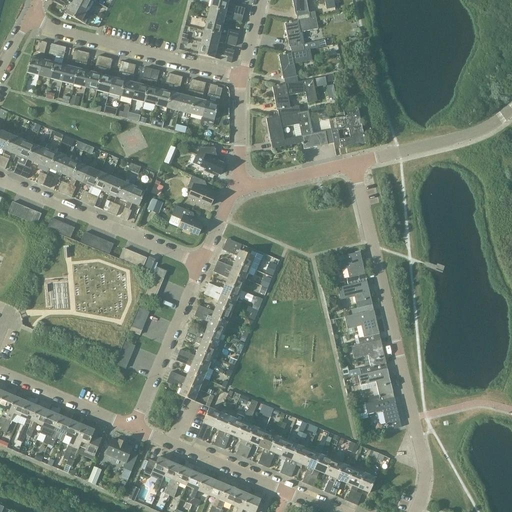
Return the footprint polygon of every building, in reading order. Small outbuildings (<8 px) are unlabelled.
[(90,0),(73,0),(72,4),(86,11),(92,1),(90,0)] [(242,16),(244,9),(227,4),(228,0),(227,0),(211,0),(210,8),(242,16)] [(292,0),(295,16),(296,15),(297,21),(310,19),(306,1),(311,0),(324,0),(326,10),(334,8),(332,0),(292,0)] [(81,22),(86,11),(72,4),(66,14),(81,22)] [(241,23),(242,16),(210,8),(207,20),(229,25),(229,24),(223,22),(224,15),(231,17),(230,21),(241,23)] [(316,18),(310,19),(297,21),(284,24),(289,48),(290,48),(291,53),(310,50),(320,48),(318,41),(302,45),(300,33),(318,29),(316,18)] [(228,30),(229,25),(207,20),(204,31),(236,39),(238,32),(228,30)] [(201,43),(216,47),(218,47),(219,43),(235,47),(236,39),(204,31),(201,43)] [(39,41),(39,42),(36,52),(44,54),(46,43),(39,41)] [(213,59),(216,47),(201,43),(198,55),(213,59)] [(58,46),(51,44),(48,55),(55,57),(58,46)] [(54,63),(53,63),(49,79),(61,82),(65,66),(61,65),(65,48),(58,46),(55,57),(54,63)] [(223,48),(221,56),(232,58),(234,51),(223,48)] [(78,63),(81,52),(74,50),(70,67),(65,66),(61,82),(73,85),(77,69),(78,63)] [(312,61),(310,50),(291,53),(279,56),(283,79),(285,79),(286,85),(298,83),(294,64),(312,61)] [(73,85),(85,88),(88,72),(84,71),(88,54),(81,52),(78,63),(77,69),(73,85)] [(88,72),(85,88),(96,91),(102,69),(105,58),(97,56),(93,73),(88,72)] [(26,73),(38,76),(42,60),(30,57),(26,73)] [(112,60),(105,58),(102,69),(96,91),(108,94),(112,78),(107,77),(112,60)] [(53,63),(42,60),(38,76),(49,79),(53,63)] [(112,78),(108,94),(120,97),(123,81),(125,75),(128,64),(121,62),(116,79),(112,78)] [(135,66),(128,64),(125,75),(132,76),(135,66)] [(139,85),(135,84),(131,99),(143,102),(151,70),(144,68),(141,78),(139,85)] [(143,102),(155,105),(159,90),(154,89),(159,72),(151,70),(143,102)] [(175,76),(167,74),(165,85),(172,86),(175,76)] [(178,95),(179,88),(182,78),(175,76),(172,86),(170,93),(166,108),(178,111),(182,96),(178,95)] [(325,77),(315,79),(316,87),(326,86),(325,77)] [(198,82),(191,80),(186,97),(182,96),(178,111),(190,114),(194,99),(195,92),(198,82)] [(279,117),(297,114),(299,113),(298,107),(290,108),(288,96),(305,93),(307,104),(317,102),(313,80),(303,82),(298,83),(286,85),(272,87),(277,112),(278,112),(279,117)] [(135,84),(123,81),(120,97),(131,99),(135,84)] [(190,114),(201,117),(205,102),(201,101),(205,83),(198,82),(195,92),(194,99),(190,114)] [(155,105),(166,108),(170,93),(159,90),(155,105)] [(72,98),(70,105),(77,106),(78,99),(72,98)] [(217,105),(205,102),(201,117),(213,120),(217,105)] [(365,144),(357,104),(342,107),(344,117),(329,120),(331,131),(333,144),(335,150),(365,144)] [(105,107),(104,113),(114,116),(116,110),(105,107)] [(308,112),(299,113),(297,114),(301,137),(303,143),(304,150),(333,144),(331,131),(313,135),(308,112)] [(279,117),(265,120),(271,150),(303,143),(301,137),(297,114),(279,117)] [(152,119),(150,125),(161,128),(162,124),(154,122),(155,120),(152,119)] [(0,131),(0,149),(5,151),(11,136),(0,131)] [(22,140),(11,136),(5,151),(16,156),(22,140)] [(63,137),(61,143),(71,147),(73,142),(63,137)] [(33,145),(22,140),(16,156),(20,157),(13,173),(20,176),(24,166),(27,160),(33,145)] [(78,142),(75,149),(82,152),(85,145),(78,142)] [(27,160),(38,165),(44,150),(33,145),(27,160)] [(169,146),(166,155),(172,158),(176,149),(169,146)] [(85,147),(83,152),(90,155),(92,150),(85,147)] [(214,148),(199,147),(193,164),(206,169),(205,172),(211,174),(212,172),(220,175),(225,163),(213,158),(215,152),(214,148)] [(44,150),(38,165),(49,169),(55,154),(44,150)] [(49,169),(60,174),(67,159),(55,154),(49,169)] [(9,160),(2,157),(0,161),(0,167),(4,170),(9,160)] [(67,159),(60,174),(71,179),(78,164),(67,159)] [(89,168),(88,168),(78,164),(71,179),(69,185),(65,195),(71,198),(76,188),(73,187),(76,181),(83,183),(89,168)] [(87,204),(100,173),(93,170),(95,166),(90,164),(88,168),(89,168),(83,183),(90,187),(88,193),(84,191),(80,201),(87,204)] [(24,166),(20,176),(27,179),(31,169),(24,166)] [(40,173),(35,183),(42,186),(47,175),(40,173)] [(105,193),(111,178),(100,173),(87,204),(94,207),(100,191),(105,193)] [(53,178),(47,175),(42,186),(49,189),(53,178)] [(201,205),(202,203),(209,206),(215,193),(202,188),(204,181),(192,176),(187,188),(191,189),(188,197),(195,200),(194,202),(201,205)] [(105,193),(116,197),(122,182),(111,178),(105,193)] [(62,182),(57,192),(65,195),(69,185),(62,182)] [(116,197),(127,202),(133,187),(122,182),(116,197)] [(154,184),(150,193),(157,195),(161,186),(154,184)] [(138,207),(145,192),(133,187),(127,202),(120,218),(127,221),(131,211),(129,210),(131,204),(138,207)] [(162,203),(152,199),(147,210),(157,214),(162,203)] [(102,211),(109,214),(113,203),(106,200),(102,211)] [(18,205),(12,203),(8,213),(13,216),(18,205)] [(113,203),(109,214),(116,216),(120,206),(113,203)] [(13,216),(19,218),(23,207),(18,205),(13,216)] [(175,206),(168,223),(183,230),(182,232),(189,235),(190,232),(197,236),(202,224),(190,218),(193,213),(175,206)] [(23,207),(19,218),(25,220),(29,210),(23,207)] [(25,220),(30,223),(35,212),(29,210),(25,220)] [(36,225),(40,214),(35,212),(30,223),(36,225)] [(46,230),(52,232),(57,221),(51,219),(46,230)] [(62,224),(57,221),(52,232),(58,234),(62,224)] [(58,234),(64,237),(68,226),(62,224),(58,234)] [(70,239),(74,229),(68,226),(64,237),(70,239)] [(86,246),(90,235),(84,233),(80,243),(86,246)] [(86,246),(91,248),(96,238),(90,235),(86,246)] [(101,240),(96,238),(91,248),(97,250),(101,240)] [(225,239),(221,250),(236,256),(234,262),(250,268),(254,257),(255,257),(257,254),(252,252),(250,255),(238,250),(240,245),(225,239)] [(97,250),(102,253),(107,242),(101,240),(97,250)] [(107,242),(102,253),(108,255),(112,244),(107,242)] [(129,251),(124,249),(119,259),(125,262),(129,251)] [(125,262),(131,264),(135,254),(129,251),(125,262)] [(348,278),(345,278),(347,286),(366,282),(359,252),(330,259),(333,273),(346,270),(348,278)] [(141,256),(135,254),(131,264),(134,265),(136,266),(141,256)] [(146,258),(141,256),(136,266),(142,269),(146,258)] [(148,257),(143,269),(149,272),(154,259),(148,257)] [(250,268),(234,262),(231,267),(217,261),(215,267),(250,282),(253,276),(247,274),(250,268)] [(275,265),(270,262),(266,271),(272,273),(275,265)] [(156,267),(153,274),(163,279),(166,271),(156,267)] [(250,282),(215,267),(212,272),(227,278),(224,284),(240,291),(241,291),(243,285),(248,288),(250,282)] [(153,275),(150,281),(160,285),(163,279),(153,275)] [(270,278),(264,276),(261,284),(266,286),(270,278)] [(158,291),(160,285),(150,281),(148,287),(158,291)] [(373,311),(366,282),(347,286),(337,289),(340,300),(354,297),(356,308),(350,310),(352,316),(358,315),(373,311)] [(207,284),(205,289),(236,302),(238,298),(243,300),(246,293),(241,291),(240,291),(224,284),(222,290),(207,284)] [(148,287),(145,292),(156,296),(158,291),(148,287)] [(217,301),(215,306),(231,313),(236,302),(205,289),(203,295),(217,301)] [(145,292),(143,298),(153,302),(156,296),(145,292)] [(261,299),(255,297),(252,305),(258,307),(261,299)] [(215,306),(213,312),(198,306),(196,311),(227,324),(231,313),(215,306)] [(138,309),(136,315),(146,319),(148,313),(138,309)] [(222,335),(227,324),(196,311),(194,317),(208,323),(206,328),(222,335)] [(373,311),(358,315),(352,316),(344,318),(347,330),(355,328),(358,338),(357,339),(359,345),(365,344),(380,341),(373,311)] [(144,324),(146,319),(136,315),(134,320),(144,324)] [(141,330),(144,324),(134,320),(131,326),(141,330)] [(141,330),(131,326),(129,332),(139,336),(141,330)] [(204,334),(189,328),(187,333),(223,348),(225,343),(220,340),(222,335),(206,328),(204,334)] [(199,345),(197,351),(213,357),(215,352),(220,354),(223,348),(187,333),(184,339),(199,345)] [(367,367),(359,369),(360,375),(387,369),(380,341),(365,344),(359,345),(351,347),(353,359),(365,356),(367,367)] [(243,344),(238,342),(234,352),(239,354),(243,344)] [(134,347),(124,343),(122,348),(132,353),(134,347)] [(122,348),(119,354),(130,358),(132,353),(122,348)] [(208,368),(213,357),(197,351),(194,356),(180,350),(177,356),(208,368)] [(119,354),(117,359),(127,364),(130,358),(119,354)] [(203,379),(208,368),(177,356),(175,361),(190,367),(187,373),(203,379)] [(117,359),(115,365),(125,369),(127,364),(117,359)] [(234,366),(229,364),(225,374),(230,376),(234,366)] [(364,405),(380,402),(394,399),(387,369),(360,375),(358,376),(360,386),(375,383),(378,395),(363,399),(364,405)] [(170,372),(168,378),(199,391),(203,379),(187,373),(185,378),(170,372)] [(194,402),(199,391),(168,378),(166,383),(180,389),(178,395),(194,402)] [(2,428),(15,397),(4,393),(0,402),(0,408),(4,410),(0,418),(0,427),(1,428),(2,428)] [(20,417),(26,402),(15,397),(2,428),(1,428),(0,431),(5,433),(7,428),(13,414),(20,417)] [(401,429),(394,399),(380,402),(364,405),(367,415),(382,412),(385,425),(385,426),(386,432),(401,429)] [(31,421),(38,407),(26,402),(20,417),(26,419),(20,434),(17,441),(22,443),(23,439),(24,439),(32,421),(31,421)] [(364,413),(363,406),(354,408),(356,415),(364,413)] [(43,426),(49,411),(38,407),(31,421),(32,421),(24,439),(29,441),(30,437),(33,431),(36,423),(43,426)] [(209,408),(202,424),(196,438),(202,441),(208,427),(213,429),(220,413),(209,408)] [(54,431),(60,416),(49,411),(43,426),(40,434),(46,436),(43,443),(48,445),(51,438),(54,431)] [(223,437),(224,433),(231,417),(233,413),(228,411),(226,415),(220,413),(213,429),(219,431),(213,446),(218,448),(223,437)] [(233,413),(231,417),(224,433),(235,438),(242,422),(236,419),(237,415),(233,413)] [(71,421),(60,416),(54,431),(65,436),(71,421)] [(70,454),(83,426),(71,421),(65,436),(71,438),(65,453),(70,454)] [(253,427),(242,422),(235,438),(241,440),(235,455),(240,457),(253,427)] [(316,428),(309,425),(307,430),(314,433),(316,428)] [(91,437),(94,430),(83,426),(70,454),(66,465),(70,467),(79,447),(86,450),(86,449),(92,451),(97,440),(91,437)] [(253,427),(240,457),(246,460),(252,445),(258,447),(264,431),(253,427)] [(257,464),(262,467),(275,436),(264,431),(258,447),(263,450),(257,464)] [(275,436),(262,467),(268,469),(274,454),(280,457),(286,441),(275,436)] [(224,450),(228,439),(223,437),(218,448),(224,450)] [(122,468),(130,471),(137,455),(130,452),(131,448),(125,446),(126,444),(118,441),(118,443),(111,440),(105,455),(124,463),(122,468)] [(297,445),(286,441),(280,457),(285,459),(279,474),(285,476),(297,445)] [(355,451),(357,445),(352,443),(351,442),(348,448),(355,451)] [(297,445),(285,476),(290,478),(296,464),(302,466),(309,450),(297,445)] [(313,471),(320,455),(309,450),(302,466),(307,468),(301,483),(307,485),(313,471)] [(384,457),(373,452),(371,455),(382,460),(384,457)] [(42,456),(36,454),(34,459),(39,462),(42,456)] [(324,475),(331,459),(320,455),(313,471),(307,485),(312,487),(317,476),(322,478),(324,475)] [(158,491),(164,477),(170,462),(158,457),(156,463),(148,459),(142,473),(156,479),(152,489),(158,491)] [(324,475),(335,480),(342,464),(331,459),(324,475)] [(167,499),(181,467),(170,462),(164,477),(170,480),(167,487),(162,497),(167,499)] [(346,484),(353,469),(342,464),(335,480),(333,483),(329,495),(334,497),(341,482),(346,484)] [(87,482),(95,485),(101,470),(93,467),(87,482)] [(186,487),(192,472),(181,467),(167,499),(172,501),(176,491),(179,484),(186,487)] [(357,489),(364,473),(353,469),(346,484),(352,487),(345,501),(351,504),(356,493),(357,489)] [(197,491),(203,476),(192,472),(186,487),(192,489),(189,497),(184,508),(189,510),(191,505),(194,499),(197,491)] [(375,478),(364,473),(357,489),(369,494),(375,478)] [(203,476),(197,491),(208,496),(215,481),(203,476)] [(214,511),(226,486),(215,481),(208,496),(215,499),(209,511),(214,511)] [(329,495),(333,483),(328,481),(323,492),(329,495)] [(231,505),(237,490),(226,486),(214,511),(221,511),(223,511),(221,510),(224,503),(231,505)] [(133,487),(130,494),(128,499),(133,501),(139,489),(133,487)] [(242,510),(248,495),(237,490),(231,505),(237,508),(235,511),(241,511),(242,510)] [(356,506),(361,495),(356,493),(351,504),(356,506)] [(261,511),(263,509),(257,506),(260,500),(248,495),(242,510),(241,511),(246,511),(261,511)]
